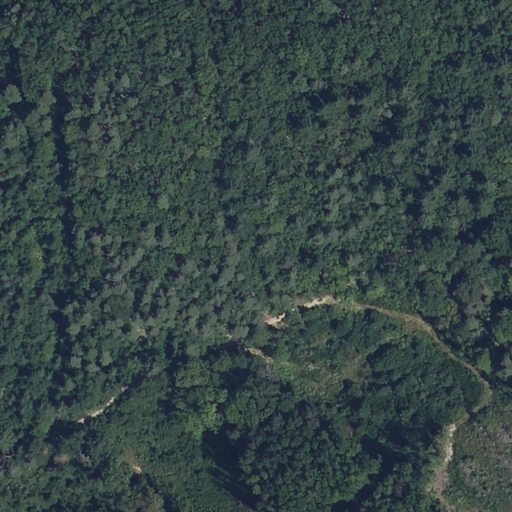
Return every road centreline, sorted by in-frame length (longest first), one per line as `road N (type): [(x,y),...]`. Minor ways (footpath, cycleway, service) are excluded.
road 1 (track): [(511,201),(57,433),(0,447)]
road 2 (track): [(511,17),(442,27),(388,22),(343,0)]
